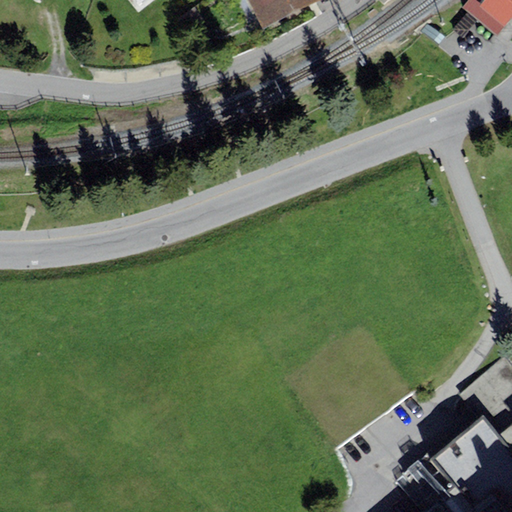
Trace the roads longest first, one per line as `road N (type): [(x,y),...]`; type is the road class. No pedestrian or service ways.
road 1 (residential): [(0,251),(166,226),(511,101)]
road 2 (residential): [(0,82),(89,91),(187,83),(246,62),(358,0)]
